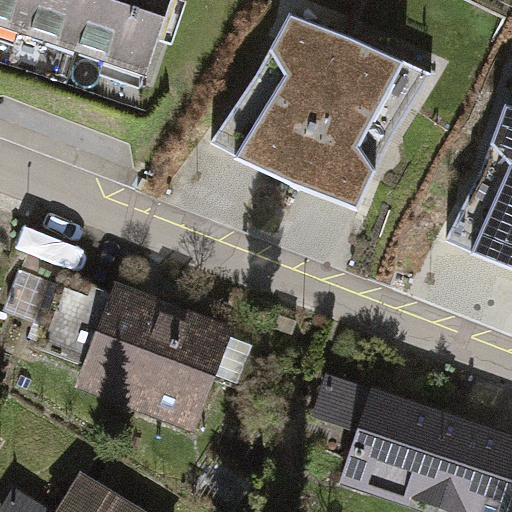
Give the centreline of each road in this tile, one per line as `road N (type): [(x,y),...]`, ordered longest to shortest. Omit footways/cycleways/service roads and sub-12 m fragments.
road 1 (residential): [(0,162),(511,361)]
road 2 (motorway): [(0,147),(139,0)]
